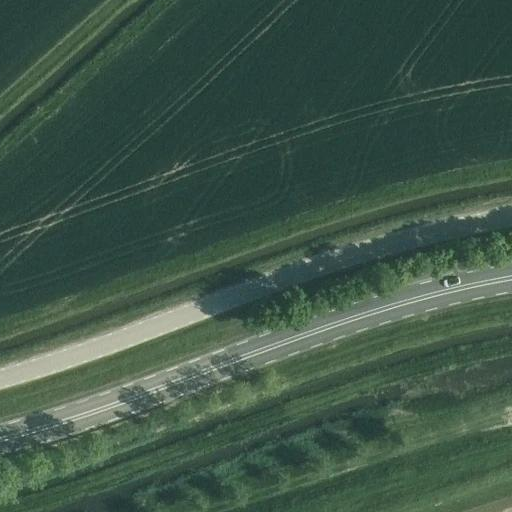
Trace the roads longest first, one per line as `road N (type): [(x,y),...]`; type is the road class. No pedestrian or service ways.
road 1 (unclassified): [(511,217),(349,258),(0,381)]
road 2 (primary): [(511,279),(406,303),(0,441)]
